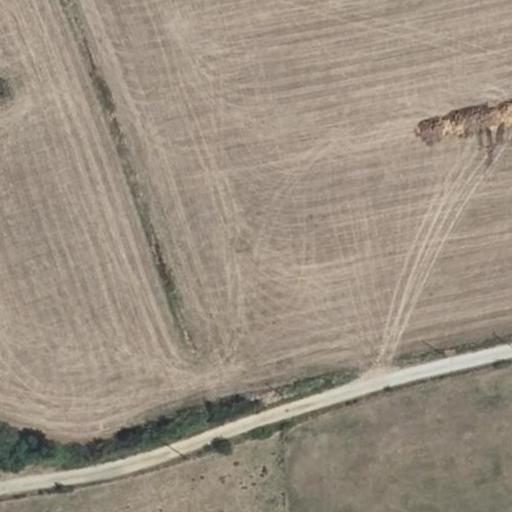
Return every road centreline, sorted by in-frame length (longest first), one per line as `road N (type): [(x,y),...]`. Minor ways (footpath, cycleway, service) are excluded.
road 1 (track): [(0,494),(84,480),(388,384),(511,356)]
road 2 (track): [(0,420),(46,434),(286,385),(388,384)]
